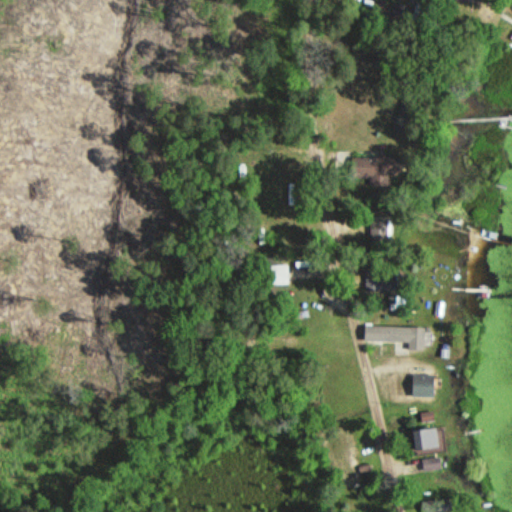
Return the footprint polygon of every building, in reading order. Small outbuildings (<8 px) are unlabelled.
[(410,18),(432,26),(438,8),(418,1),(416,9),(397,2),(391,18),(408,24),(410,18)] [(391,173),(401,173),(401,157),(358,156),(357,178),(370,178),(369,186),(391,187),(391,173)] [(389,221),(371,221),(371,252),(389,252),(389,221)] [(367,291),(396,292),(396,276),(381,276),(382,262),(367,262),(367,291)] [(272,266),(272,285),(289,285),(289,266),(272,266)] [(408,350),(425,351),(425,327),(366,326),(365,343),(408,343),(408,350)] [(435,396),(435,375),(413,375),(413,396),(435,396)] [(416,451),(441,447),(437,427),(413,432),(416,451)] [(441,458),(422,460),(423,471),(442,469),(441,458)] [(454,511),(454,500),(424,500),(424,511),(454,511)]
